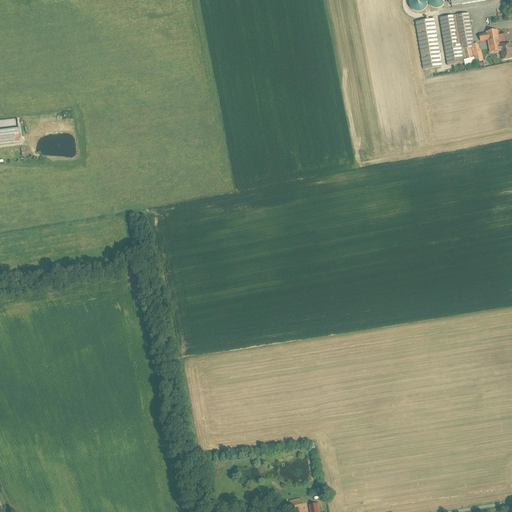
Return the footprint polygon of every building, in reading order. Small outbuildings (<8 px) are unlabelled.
[(469,15),(440,19),(448,67),(464,64),(464,62),(474,59),(475,64),(483,62),(481,51),(479,52),(477,45),(474,46),(469,15)] [(433,20),(417,23),(424,71),(441,68),(433,20)] [(497,31),(487,33),(487,35),(479,36),(480,39),(487,38),(488,41),(499,39),(497,31)] [(499,39),(488,41),(487,38),(480,39),(481,42),(488,41),(490,54),(502,52),(502,55),(503,60),(511,58),(511,55),(510,45),(500,47),(499,39)] [(18,130),(0,131),(0,144),(20,142),(18,130)]
